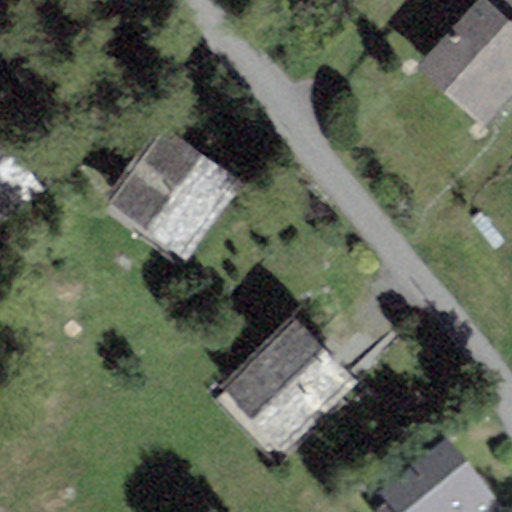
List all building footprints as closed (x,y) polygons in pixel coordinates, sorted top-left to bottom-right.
[(511,23),(484,0),(483,0),(427,68),(488,118),(511,89),(511,23)] [(0,212),(44,182),(0,117),(0,212)] [(188,249),(241,177),(163,121),(111,193),(188,249)] [(287,443),(348,383),(293,328),(232,387),(287,443)] [(494,511),(447,456),(386,507),(390,511),(494,511)]
